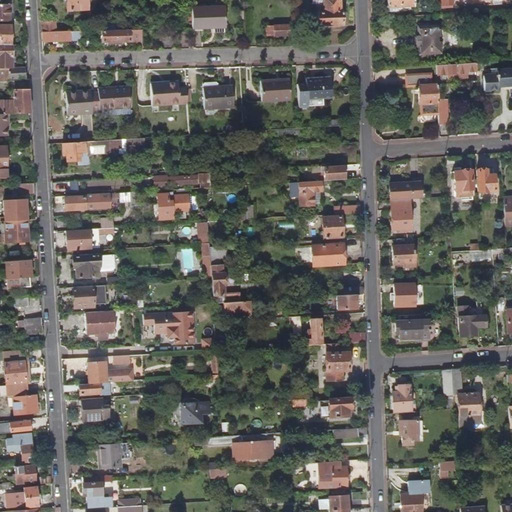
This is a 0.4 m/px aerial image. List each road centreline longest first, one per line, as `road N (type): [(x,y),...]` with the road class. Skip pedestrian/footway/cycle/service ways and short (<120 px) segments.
road 1 (residential): [(35,59),(62,511)]
road 2 (residential): [(364,51),(35,59)]
road 3 (residential): [(366,151),(371,364)]
road 4 (residential): [(371,364),(378,511)]
road 5 (residential): [(511,141),(366,151)]
road 6 (residential): [(511,355),(371,364)]
